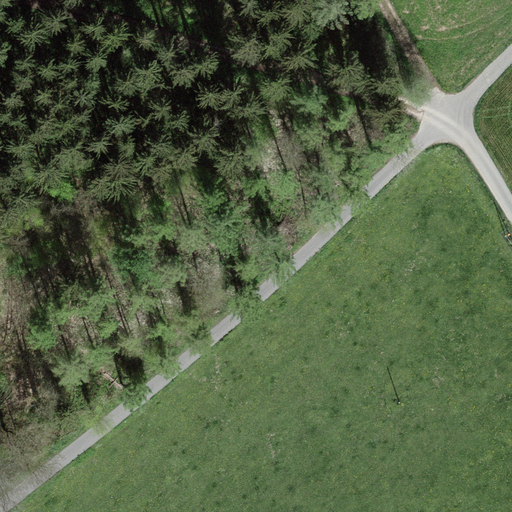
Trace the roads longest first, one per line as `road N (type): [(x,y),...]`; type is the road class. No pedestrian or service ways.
road 1 (unclassified): [(0,507),(290,268),(446,112)]
road 2 (track): [(381,0),(446,112)]
